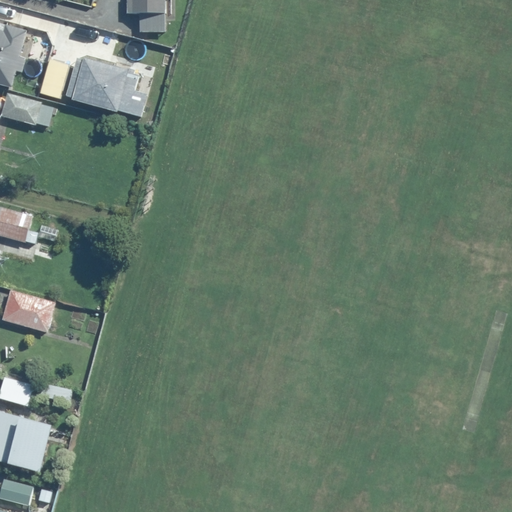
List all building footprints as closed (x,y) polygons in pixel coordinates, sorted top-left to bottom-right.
[(166,0),(128,0),(128,2),(128,13),(167,13),(167,12),(166,0)] [(142,31),(143,31),(168,32),(168,15),(142,14),(142,31)] [(54,43),(55,43),(81,49),(86,26),(59,20),(54,43)] [(30,33),(9,28),(0,25),(0,83),(16,88),(18,76),(24,77),(28,60),(23,59),(30,33)] [(75,106),(77,106),(99,106),(98,88),(74,89),(75,106)] [(4,117),(6,117),(48,128),(52,109),(9,98),(4,117)] [(0,235),(27,243),(28,241),(37,243),(40,233),(30,230),(34,216),(0,206),(0,235)] [(3,321),(6,322),(62,336),(66,323),(52,319),(57,301),(11,290),(3,321)] [(0,398),(1,399),(28,407),(34,384),(6,376),(0,398)] [(43,401),(48,402),(70,406),(74,387),(47,381),(43,401)] [(0,460),(3,461),(15,417),(0,412),(0,460)] [(42,472),(53,430),(54,426),(20,417),(8,463),(42,472)] [(34,487),(6,479),(1,498),(30,506),(34,487)] [(54,490),(42,488),(40,501),(50,503),(54,490)]
